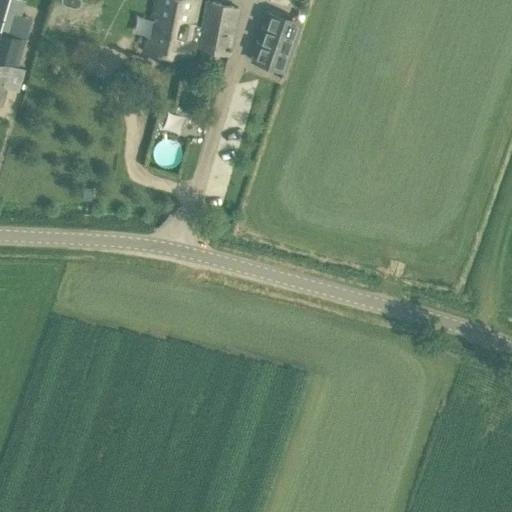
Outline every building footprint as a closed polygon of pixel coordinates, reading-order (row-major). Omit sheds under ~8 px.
[(0,0),(0,104),(1,105),(6,85),(19,89),(24,70),(17,68),(25,39),(14,36),(21,16),(25,1),(22,0),(0,0)] [(196,61),(198,49),(203,28),(200,27),(201,25),(194,24),(199,0),(154,0),(144,51),(180,58),(196,61)] [(228,55),(239,7),(206,0),(201,25),(200,27),(203,28),(198,49),(228,55)] [(248,58),(280,70),(296,25),(264,14),(248,58)] [(12,185),(2,185),(1,198),(12,199),(12,185)]
